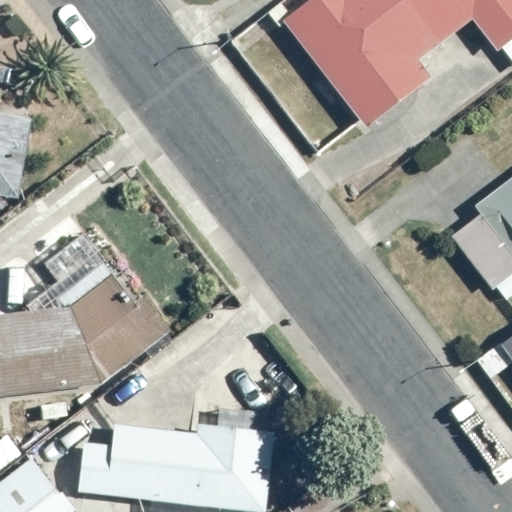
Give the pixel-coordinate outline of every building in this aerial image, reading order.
[(511,0),(310,0),(283,21),(366,128),(433,77),(420,60),(473,19),(496,49),(511,36),(511,0)] [(0,196),(18,200),(32,118),(0,112),(0,196)] [(511,177),(472,208),(511,258),(511,177)] [(71,305),(0,313),(0,396),(102,385),(173,329),(145,293),(132,303),(110,275),(71,305)] [(113,446),(83,443),(77,496),(227,511),(266,511),(275,433),(196,424),(195,433),(115,424),(113,446)] [(73,511),(29,456),(0,479),(0,511),(73,511)]
